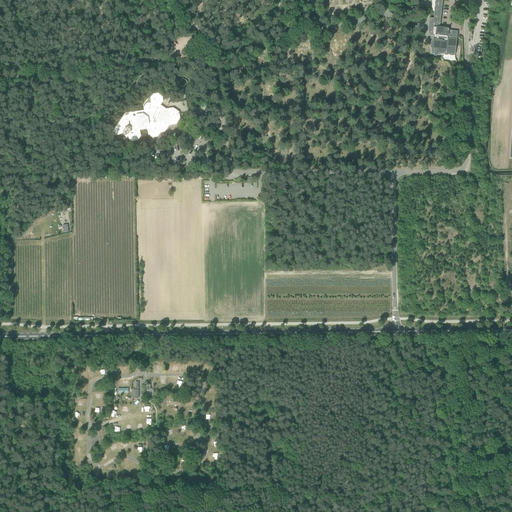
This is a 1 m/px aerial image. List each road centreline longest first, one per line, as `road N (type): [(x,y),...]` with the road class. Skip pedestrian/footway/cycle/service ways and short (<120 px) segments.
road 1 (primary): [(0,336),(392,331)]
road 2 (unclassified): [(392,172),(235,173),(211,53)]
road 3 (unclassified): [(392,172),(457,170),(467,162),(471,0)]
road 4 (track): [(0,76),(211,53)]
road 5 (unclassified): [(395,308),(392,172)]
